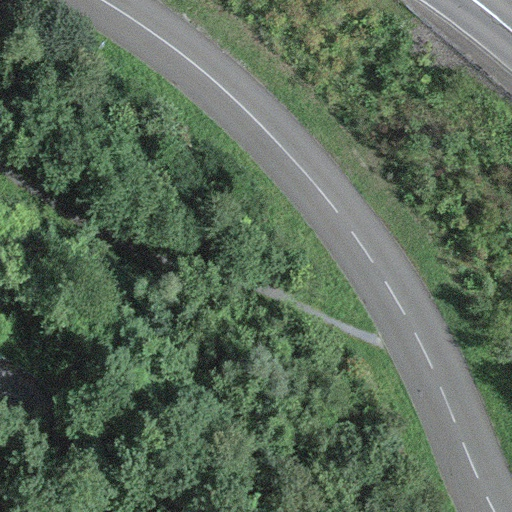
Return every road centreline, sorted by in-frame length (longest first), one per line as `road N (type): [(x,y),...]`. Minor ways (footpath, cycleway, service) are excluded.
road 1 (unclassified): [(498,511),(426,347),(340,201),(219,93),(92,0)]
road 2 (motorway): [(115,0),(511,370)]
road 3 (motorway): [(511,192),(303,0)]
road 4 (track): [(108,511),(39,421),(0,385)]
